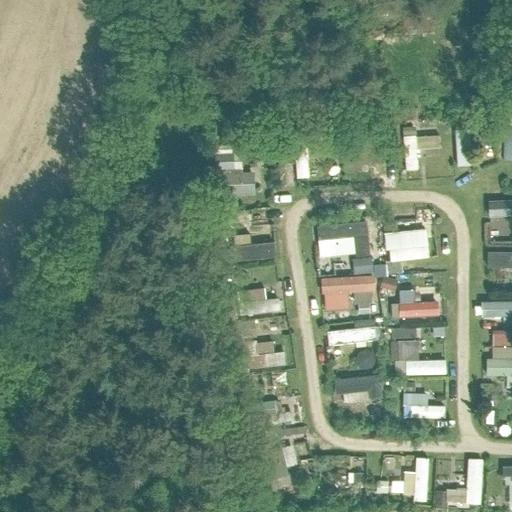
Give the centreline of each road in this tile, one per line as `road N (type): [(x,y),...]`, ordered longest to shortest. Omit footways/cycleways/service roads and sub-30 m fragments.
road 1 (track): [(475,443),(338,442),(326,434),(291,235),(300,208),(318,201),(435,197),(450,208),(458,224),(467,429)]
road 2 (track): [(151,0),(183,218),(242,511)]
